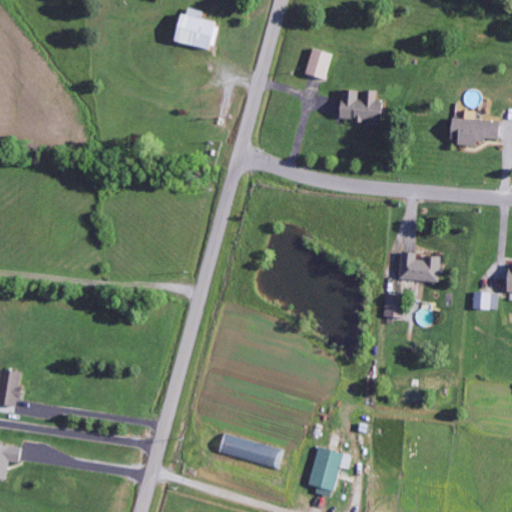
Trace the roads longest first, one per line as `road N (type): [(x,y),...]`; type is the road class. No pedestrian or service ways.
road 1 (secondary): [(143,511),(282,0)]
road 2 (residential): [(511,203),(354,190),(240,157)]
